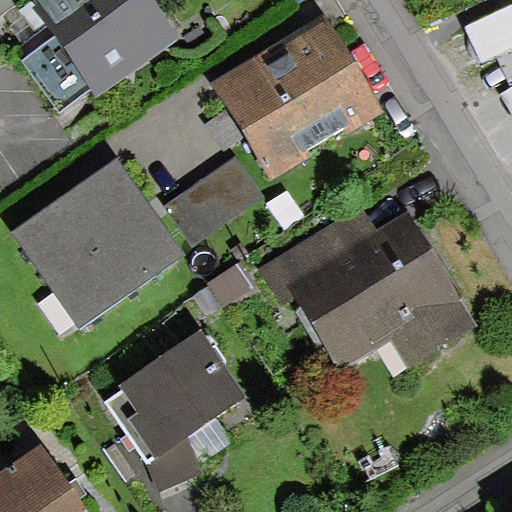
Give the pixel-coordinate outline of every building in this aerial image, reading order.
[(76,0),(17,37),(65,115),(199,31),(179,0),(76,0)] [(511,19),(488,32),(511,82),(511,19)] [(221,85),(271,174),(378,114),(328,25),(221,85)] [(0,243),(59,332),(158,266),(160,269),(249,210),(220,166),(145,216),(103,154),(0,222),(0,243)] [(288,279),(339,361),(464,284),(413,202),(288,279)] [(98,388),(141,452),(256,375),(213,311),(98,388)] [(0,454),(0,511),(102,511),(37,427),(0,454)]
